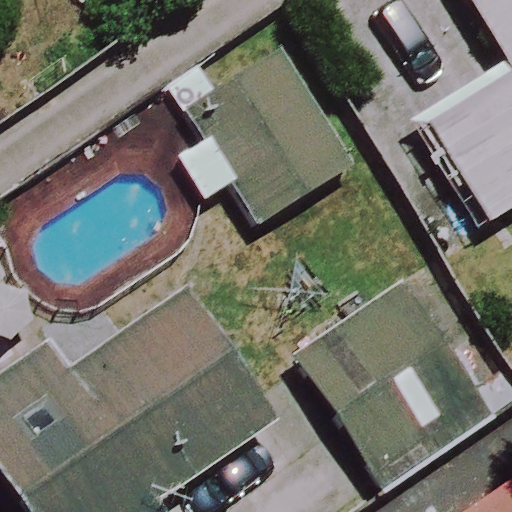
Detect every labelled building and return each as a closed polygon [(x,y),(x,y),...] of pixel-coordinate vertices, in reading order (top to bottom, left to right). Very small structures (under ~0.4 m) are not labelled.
[(511,0),(453,0),(499,74),(403,133),(472,245),(511,219),(511,0)] [(192,156),(167,173),(225,260),(357,172),(268,39),(206,81),(194,64),(150,93),(192,156)] [(473,424),(396,301),(286,369),(362,493),(473,424)] [(155,511),(264,439),(180,314),(58,397),(38,368),(0,394),(0,501),(7,511),(155,511)] [(511,511),(511,489),(478,511),(511,511)]
